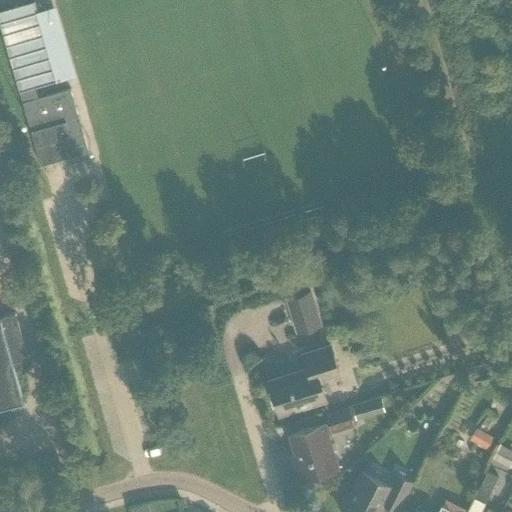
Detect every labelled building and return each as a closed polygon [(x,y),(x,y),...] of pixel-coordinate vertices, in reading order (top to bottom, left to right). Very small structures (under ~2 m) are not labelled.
[(23,90),(58,80),(35,0),(33,0),(0,9),(23,90)] [(21,102),(39,165),(88,151),(70,88),(21,102)] [(310,291),(287,298),(297,331),(320,323),(310,291)] [(13,364),(29,360),(15,311),(0,315),(0,405),(23,399),(13,364)] [(269,380),(279,413),(309,404),(309,405),(325,401),(319,381),(338,376),(329,346),(304,354),(308,368),(269,380)] [(356,419),(384,410),(380,398),(352,406),(356,419)] [(294,461),(299,479),(332,469),(327,453),(333,451),(327,433),(354,424),(348,405),(325,412),(329,422),(290,434),(298,460),(294,461)] [(469,439),(486,449),(493,436),(476,427),(469,439)] [(509,468),(511,461),(511,451),(499,445),(492,459),(509,468)] [(484,503),(498,476),(487,470),(473,497),(484,503)] [(352,504),(347,511),(377,511),(383,502),(397,509),(411,481),(396,473),(390,485),(362,471),(347,501),(352,504)] [(413,511),(463,511),(465,508),(445,497),(437,511),(419,511),(415,510),(413,511)]
